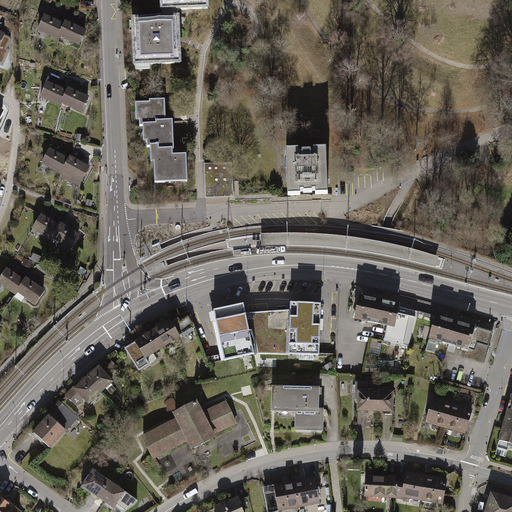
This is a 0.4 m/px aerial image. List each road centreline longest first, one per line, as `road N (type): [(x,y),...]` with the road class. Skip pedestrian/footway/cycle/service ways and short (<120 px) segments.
road 1 (secondary): [(128,311),(221,273),(302,264),(378,273),(511,307)]
road 2 (residential): [(471,469),(405,454),(335,453),(210,488),(172,511)]
road 3 (tertiary): [(109,0),(128,311)]
road 4 (secondary): [(128,311),(57,367),(0,429)]
road 5 (residential): [(0,370),(85,292),(100,264)]
road 6 (residential): [(511,335),(471,469)]
road 7 (residential): [(0,213),(15,106),(0,95)]
